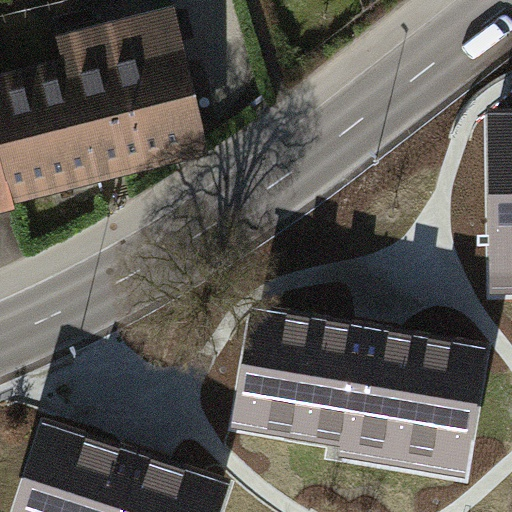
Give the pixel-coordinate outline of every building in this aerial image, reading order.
[(0,90),(0,139),(20,212),(209,161),(172,21),(61,51),(67,72),(0,90)] [(496,307),(511,306),(511,112),(493,113),(494,170),(495,233),(495,269),(496,294),(496,307)] [(0,228),(22,222),(20,212),(0,139),(0,228)] [(238,437),(469,472),(471,456),(478,413),(482,385),(485,365),(488,344),(434,336),(384,328),(257,309),(250,357),(248,370),(245,390),(243,403),(238,437)] [(46,425),(18,511),(226,511),(235,485),(153,459),(148,458),(46,425)]
